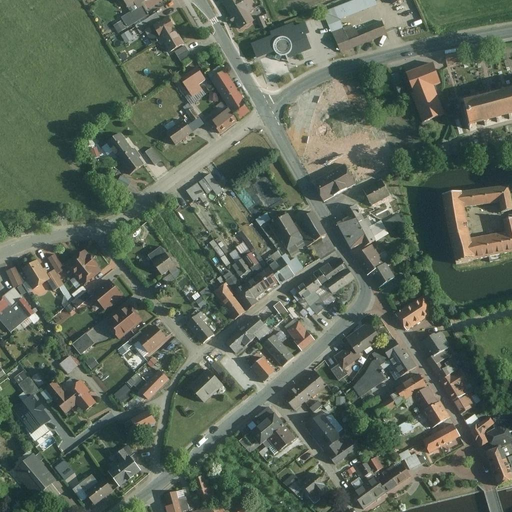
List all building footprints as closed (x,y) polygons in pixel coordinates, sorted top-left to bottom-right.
[(145,0),(122,0),(128,10),(145,0)] [(254,9),(248,0),(225,0),(223,2),(239,32),(254,23),(248,13),(254,9)] [(332,34),(340,54),(387,35),(382,22),(356,32),(354,27),(352,28),(351,26),(342,29),(339,21),(377,5),(374,0),(355,0),(322,13),(331,34),(332,34)] [(265,15),(259,19),(264,29),(271,26),(265,15)] [(170,18),(155,26),(162,39),(167,36),(175,50),(185,45),(170,18)] [(286,56),(287,59),(301,53),(311,49),(305,35),(308,34),(303,23),(293,26),(292,23),(269,32),(270,35),(250,43),(256,59),(273,52),(274,53),(275,55),(276,55),(274,59),(277,60),(280,62),(282,57),(283,57),(285,57),(286,56)] [(131,32),(124,35),(127,42),(134,39),(131,32)] [(193,56),(187,46),(176,53),(182,63),(193,56)] [(460,54),(445,57),(446,68),(462,65),(460,54)] [(432,65),(406,75),(413,93),(411,94),(423,124),(444,116),(435,91),(433,87),(440,84),(432,65)] [(207,81),(199,68),(181,79),(192,96),(203,90),(200,85),(207,81)] [(252,113),(224,72),(211,81),(230,109),(238,122),(252,113)] [(401,84),(397,74),(391,76),(395,86),(401,84)] [(346,78),(331,85),(341,108),(356,101),(346,78)] [(511,91),(463,104),(469,129),(511,117),(511,91)] [(301,123),(326,113),(318,95),(294,105),(301,123)] [(238,122),(230,109),(212,121),(220,134),(238,122)] [(195,134),(185,120),(167,132),(177,146),(195,134)] [(413,120),(395,128),(405,151),(423,143),(413,120)] [(369,164),(375,177),(397,167),(391,153),(385,156),(379,142),(359,151),(350,129),(339,134),(358,178),(367,174),(364,166),(369,164)] [(314,138),(317,146),(331,141),(328,133),(314,138)] [(145,166),(120,135),(107,146),(132,177),(145,166)] [(154,147),(147,153),(158,165),(164,160),(154,147)] [(91,151),(93,159),(101,156),(98,148),(91,151)] [(344,166),(323,177),(311,184),(322,203),(354,185),(344,166)] [(226,193),(212,174),(199,183),(207,195),(213,191),(219,198),(226,193)] [(390,198),(382,182),(364,192),(371,207),(390,198)] [(206,195),(198,184),(187,192),(195,203),(206,195)] [(511,210),(511,202),(509,185),(441,197),(453,265),(511,253),(511,220),(502,222),(504,233),(470,239),(465,209),(498,203),(500,213),(511,210)] [(358,208),(345,215),(348,220),(337,227),(352,252),(363,246),(365,251),(371,247),(390,237),(382,223),(370,229),(358,208)] [(259,219),(262,226),(273,221),(270,214),(259,219)] [(314,214),(296,225),(310,248),(328,237),(314,214)] [(394,232),(406,222),(399,214),(388,224),(394,232)] [(305,245),(288,217),(272,226),(289,255),(305,245)] [(385,265),(371,247),(365,251),(355,259),(369,277),(385,265)] [(175,269),(161,249),(148,258),(162,278),(175,269)] [(262,263),(254,253),(245,259),(237,250),(231,255),(238,263),(234,266),(243,277),(262,263)] [(265,267),(276,281),(278,284),(293,273),(275,250),(261,261),(265,267)] [(102,273),(86,252),(67,267),(83,288),(102,273)] [(346,269),(337,257),(313,276),(322,288),(324,286),(346,269)] [(51,281),(38,262),(23,272),(28,279),(26,281),(33,292),(51,281)] [(396,278),(386,264),(385,265),(369,277),(379,291),(396,278)] [(30,292),(20,267),(9,271),(15,288),(19,287),(23,295),(30,292)] [(276,281),(265,267),(251,277),(262,291),(276,281)] [(354,279),(346,269),(324,286),(331,296),(354,279)] [(322,288),(313,276),(294,290),(303,302),(322,288)] [(262,291),(251,277),(242,284),(252,298),(262,291)] [(231,292),(224,282),(213,291),(233,318),(244,309),(231,292)] [(123,297),(111,283),(94,298),(106,312),(123,297)] [(242,284),(231,292),(244,309),(255,301),(252,298),(242,284)] [(208,300),(214,295),(208,287),(202,293),(208,300)] [(0,315),(10,308),(0,295),(0,315)] [(424,299),(397,315),(407,331),(433,315),(424,299)] [(282,302),(276,307),(285,318),(291,313),(282,302)] [(10,308),(0,315),(0,322),(10,335),(29,319),(17,305),(11,310),(10,308)] [(143,323),(131,307),(107,325),(120,342),(143,323)] [(206,318),(199,310),(185,323),(202,343),(212,334),(202,322),(206,318)] [(268,328),(256,315),(226,341),(237,355),(268,328)] [(300,349),(313,339),(298,319),(297,320),(294,316),(283,325),(286,329),(293,338),(292,339),(300,349)] [(167,339),(157,326),(138,341),(148,354),(167,339)] [(347,342),(352,349),(361,359),(366,355),(369,358),(375,354),(372,350),(383,343),(370,326),(347,342)] [(280,366),(291,356),(277,341),(284,335),(278,329),(271,335),(271,334),(260,345),(280,366)] [(441,333),(421,345),(430,359),(450,347),(441,333)] [(95,344),(86,334),(73,346),(82,356),(95,344)] [(382,370),(404,355),(397,343),(374,358),(377,363),(382,370)] [(450,347),(430,359),(428,361),(437,375),(446,369),(445,366),(443,363),(455,356),(450,347)] [(362,361),(361,359),(352,349),(335,361),(340,368),(332,374),(340,385),(342,384),(343,385),(351,379),(346,373),(362,361)] [(157,365),(167,355),(162,351),(152,361),(157,365)] [(60,362),(69,374),(82,365),(74,353),(60,362)] [(404,355),(382,370),(386,374),(389,371),(398,384),(419,370),(407,353),(404,355)] [(274,370),(260,355),(249,365),(262,380),(274,370)] [(454,361),(445,366),(446,369),(437,375),(441,382),(460,371),(454,361)] [(386,375),(386,374),(382,370),(377,363),(374,365),(367,377),(354,391),(362,402),(388,383),(384,377),(386,375)] [(225,373),(216,364),(212,368),(221,377),(225,373)] [(220,382),(206,368),(187,385),(201,400),(220,382)] [(167,379),(157,369),(138,390),(148,400),(167,379)] [(314,371),(282,398),(293,411),(310,397),(312,398),(326,385),(314,371)] [(469,386),(460,371),(441,382),(454,402),(470,392),(467,387),(469,386)] [(428,389),(420,375),(396,389),(404,403),(413,398),(428,389)] [(91,390),(82,380),(66,394),(56,382),(46,390),(60,406),(58,408),(65,416),(77,405),(84,413),(97,403),(88,392),(91,390)] [(123,404),(135,393),(127,385),(115,395),(123,404)] [(439,405),(429,388),(428,389),(413,398),(423,414),(424,413),(439,405)] [(478,405),(470,392),(454,402),(462,416),(478,405)] [(36,396),(17,410),(35,434),(54,420),(36,396)] [(450,419),(441,403),(439,405),(424,413),(434,429),(450,419)] [(320,405),(311,412),(315,416),(324,409),(320,405)] [(284,424),(273,410),(248,430),(260,444),(268,437),(284,424)] [(150,411),(131,420),(137,434),(157,424),(150,411)] [(342,440),(324,415),(306,428),(325,453),(342,440)] [(495,426),(490,418),(470,431),(481,450),(490,444),(483,433),(495,426)] [(496,431),(487,434),(493,451),(511,445),(511,447),(511,420),(495,427),(496,431)] [(417,429),(414,421),(401,426),(404,434),(417,429)] [(295,437),(284,424),(268,437),(278,450),(295,437)] [(460,439),(453,426),(422,442),(429,455),(460,439)] [(260,444),(248,430),(238,438),(249,452),(260,444)] [(346,445),(342,440),(325,453),(335,467),(359,450),(353,440),(346,445)] [(504,449),(486,455),(498,487),(511,481),(511,457),(508,459),(504,449)] [(120,465),(109,474),(121,490),(142,474),(124,450),(114,458),(120,465)] [(409,451),(399,456),(402,463),(405,461),(412,457),(409,451)] [(58,482),(34,455),(13,473),(37,500),(58,482)] [(416,455),(412,457),(405,461),(410,471),(421,465),(416,455)] [(380,457),(362,466),(367,478),(386,469),(380,457)] [(411,478),(402,466),(396,470),(393,467),(387,471),(398,487),(411,478)] [(398,487),(387,471),(375,479),(387,495),(398,487)] [(324,486),(315,474),(300,486),(311,499),(314,497),(318,502),(328,494),(323,487),(324,486)] [(206,478),(193,482),(201,508),(218,502),(213,488),(210,489),(206,478)] [(114,493),(104,479),(84,494),(94,507),(114,493)] [(387,495),(375,479),(353,495),(365,511),(387,495)] [(181,511),(177,494),(165,497),(168,509),(166,510),(166,511),(181,511)] [(249,511),(245,503),(238,506),(240,511),(249,511)]
